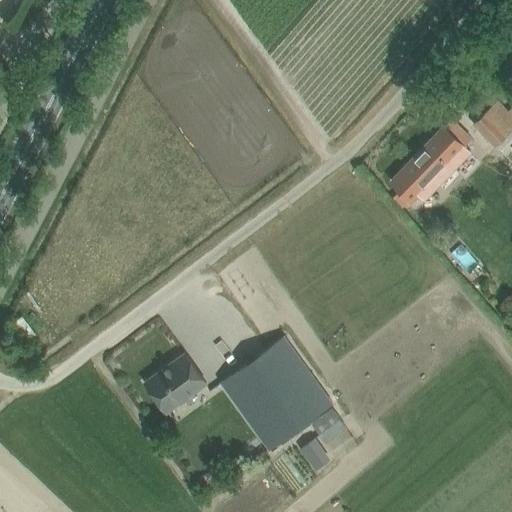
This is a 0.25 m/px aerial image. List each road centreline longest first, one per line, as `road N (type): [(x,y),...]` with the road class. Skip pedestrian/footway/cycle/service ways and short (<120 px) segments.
road 1 (unclassified): [(0,383),(39,383),(178,284),(365,132),(479,0)]
road 2 (unclassified): [(0,283),(146,0)]
road 3 (primary): [(0,200),(104,0)]
road 4 (unclassified): [(56,0),(0,108)]
